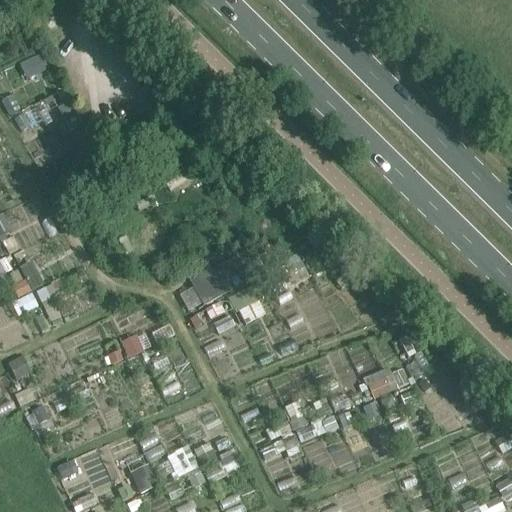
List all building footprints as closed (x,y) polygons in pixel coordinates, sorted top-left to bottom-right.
[(58,101),(62,108),(69,103),(65,96),(65,97),(59,100),(58,101)] [(74,111),(61,119),(70,134),(83,127),(74,111)] [(1,217),(0,217),(0,236),(9,231),(1,217)] [(236,264),(190,288),(193,294),(201,310),(202,311),(232,296),(229,289),(245,281),(236,264)] [(31,296),(18,302),(22,309),(34,303),(31,296)] [(196,317),(189,320),(193,329),(200,326),(196,317)] [(118,353),(107,357),(108,359),(111,366),(122,362),(118,353)] [(425,384),(419,388),(426,397),(431,393),(425,384)]
